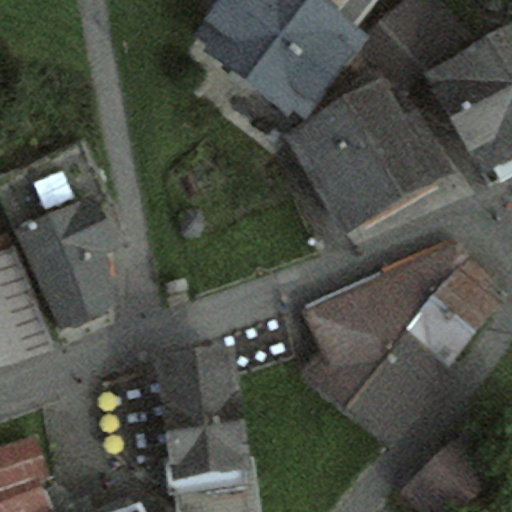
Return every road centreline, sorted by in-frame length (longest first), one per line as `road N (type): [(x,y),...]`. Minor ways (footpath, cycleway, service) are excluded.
road 1 (residential): [(0,398),(277,296),(511,190)]
road 2 (unclassified): [(353,511),(470,373),(511,304)]
